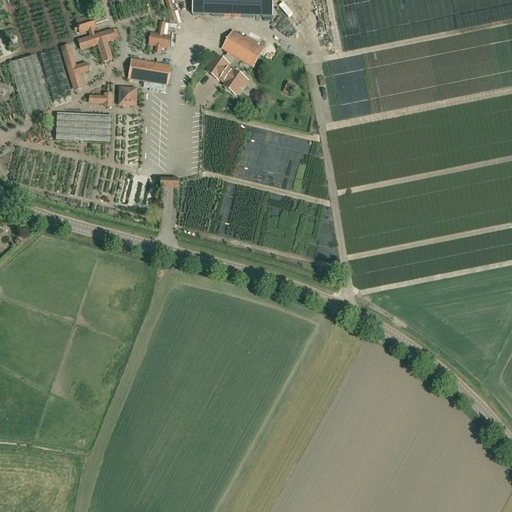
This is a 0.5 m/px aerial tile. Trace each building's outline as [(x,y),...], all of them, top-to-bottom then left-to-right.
[(193,0),(193,16),(274,19),(274,0),(193,0)] [(91,21),(90,18),(75,22),(77,28),(74,29),(74,32),(78,31),(79,34),(88,31),(90,38),(77,42),(80,51),(97,46),(102,63),(111,60),(106,43),(117,40),(114,30),(93,37),(91,30),(94,29),(92,21),(91,21)] [(170,49),(170,36),(165,36),(165,22),(159,22),(158,33),(149,32),(149,48),(156,48),(156,55),(161,55),(161,49),(170,49)] [(245,40),(234,33),(223,51),(254,69),(264,51),(256,46),(258,44),(247,37),(245,40)] [(269,45),(263,57),(272,61),(278,49),(269,45)] [(23,116),(50,109),(42,79),(64,73),(57,46),(33,53),(34,57),(10,63),(23,116)] [(226,69),(228,66),(217,58),(206,73),(218,81),(219,79),(226,84),(223,88),(225,89),(224,91),(228,93),(230,93),(236,97),(241,89),(242,90),(248,83),(234,73),(233,73),(226,69)] [(129,80),(167,87),(170,67),(132,61),(129,80)] [(64,81),(48,85),(53,102),(69,98),(64,81)] [(289,82),(283,92),(291,97),(297,86),(289,82)] [(136,91),(120,90),(119,106),(135,107),(136,91)] [(112,95),(89,95),(89,106),(112,107),(112,95)] [(56,141),(110,142),(111,116),(56,115),(56,141)]
